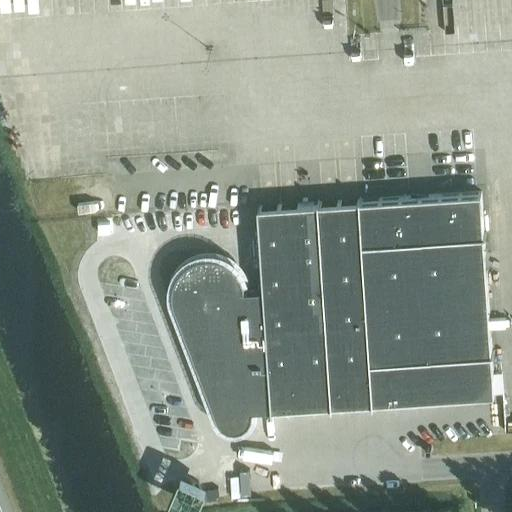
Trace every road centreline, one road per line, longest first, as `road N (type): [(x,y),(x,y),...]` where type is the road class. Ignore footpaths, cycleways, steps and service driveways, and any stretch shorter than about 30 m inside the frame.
road 1 (unknown): [(428,470),(308,452),(237,452),(213,442),(177,368),(151,253),(158,223),(289,146),(285,84)]
road 2 (unknown): [(507,81),(285,84)]
road 3 (unknown): [(285,84),(64,86)]
